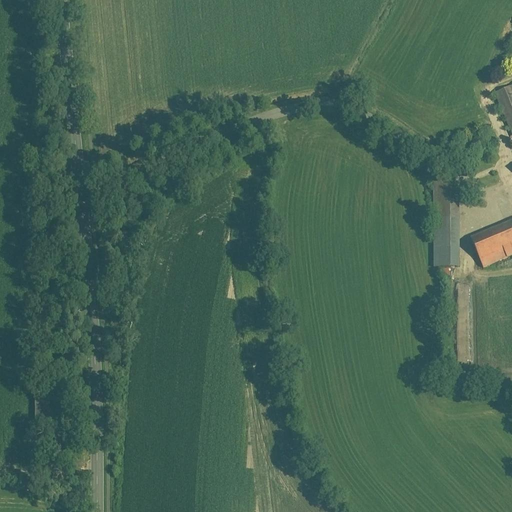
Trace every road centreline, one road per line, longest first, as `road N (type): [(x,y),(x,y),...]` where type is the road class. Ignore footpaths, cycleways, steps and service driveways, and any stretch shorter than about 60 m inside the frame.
road 1 (residential): [(78,173),(140,165),(194,136),(326,103),(365,114),(485,199)]
road 2 (tertiary): [(98,511),(100,429),(78,173)]
road 3 (tertiary): [(78,173),(60,0)]
